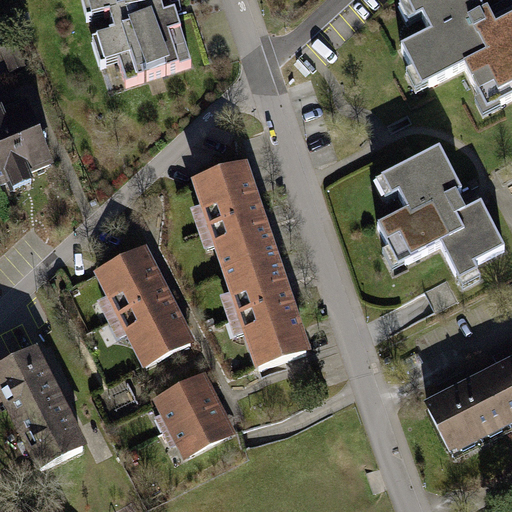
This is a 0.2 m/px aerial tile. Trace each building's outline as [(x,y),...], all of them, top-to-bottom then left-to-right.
[(203,75),(181,0),(91,0),(99,25),(121,18),(127,41),(104,48),(113,75),(125,71),(132,96),(203,75)] [(511,7),(481,24),(468,0),(435,0),(406,15),(415,31),(423,27),(434,47),(403,62),(423,102),(463,81),(487,128),(511,115),(511,7)] [(27,108),(0,118),(0,192),(53,171),(27,108)] [(466,206),(445,163),(383,193),(392,213),(403,208),(410,222),(385,234),(406,278),(445,259),(462,294),(483,284),(479,276),(508,261),(486,217),(466,227),(457,210),(466,206)] [(244,170),(197,186),(229,278),(276,263),(244,170)] [(153,256),(102,281),(148,375),(199,351),(153,256)] [(229,278),(260,371),(307,356),(276,263),(229,278)] [(44,358),(0,380),(0,388),(47,479),(95,455),(44,358)] [(511,368),(427,410),(452,460),(511,429),(511,368)] [(210,382),(158,409),(170,434),(222,407),(210,382)] [(170,434),(184,461),(236,435),(222,407),(170,434)]
